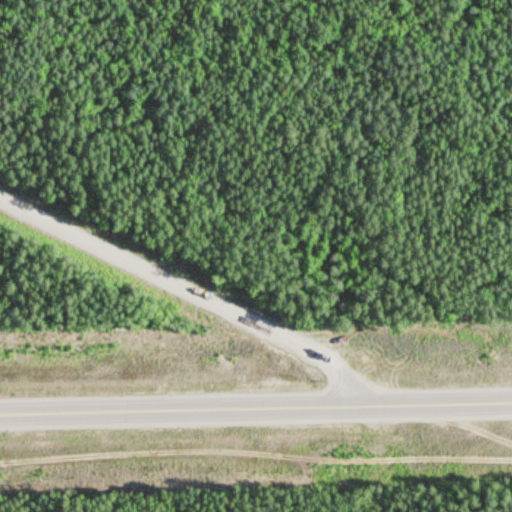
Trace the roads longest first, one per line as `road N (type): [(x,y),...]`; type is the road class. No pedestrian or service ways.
road 1 (secondary): [(511,396),(0,411)]
road 2 (residential): [(0,199),(320,358),(332,366),(341,401)]
